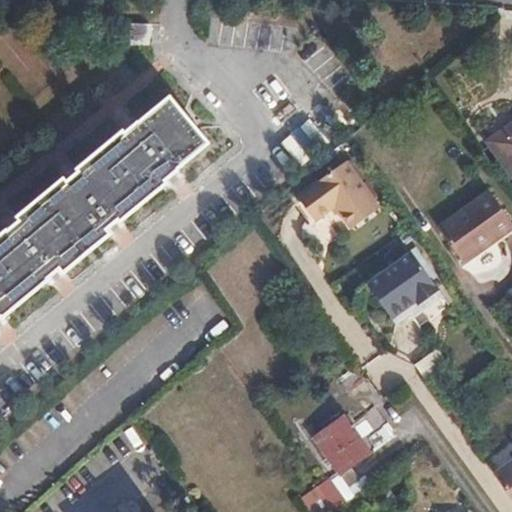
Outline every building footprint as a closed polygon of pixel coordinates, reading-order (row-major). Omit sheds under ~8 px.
[(133,23),(132,44),(155,45),(156,24),(133,23)] [(161,181),(203,145),(165,100),(123,135),(120,131),(76,168),(79,171),(65,182),(62,179),(15,217),(18,222),(6,232),(5,230),(0,234),(0,317),(0,318),(45,280),(43,278),(56,267),(60,272),(106,234),(102,229),(116,218),(119,221),(164,184),(161,181)] [(511,175),(511,122),(486,140),(511,176),(511,175)] [(344,158),(297,197),(315,220),(334,205),(351,227),(379,205),(344,158)] [(511,223),(511,222),(489,191),(438,228),(464,263),(488,245),(486,242),(511,223)] [(370,289),(374,295),(391,318),(400,312),(415,300),(418,304),(438,289),(410,251),(366,284),(370,289)] [(400,312),(391,318),(394,322),(396,324),(404,318),(400,312)] [(369,451),(342,413),(311,435),(338,473),(369,451)] [(374,447),(395,437),(389,425),(375,432),(369,421),(363,424),(374,447)] [(511,458),(492,473),(511,501),(511,458)] [(312,511),(338,511),(365,491),(347,468),(304,501),(312,511)]
